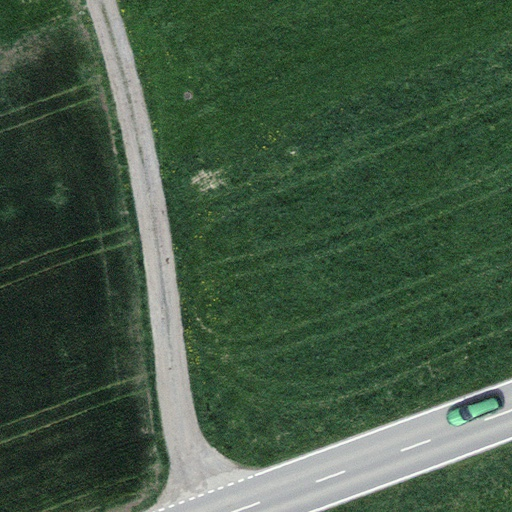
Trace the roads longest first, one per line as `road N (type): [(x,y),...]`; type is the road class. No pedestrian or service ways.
road 1 (track): [(200,511),(157,177),(107,0)]
road 2 (tertiary): [(236,511),(511,410)]
